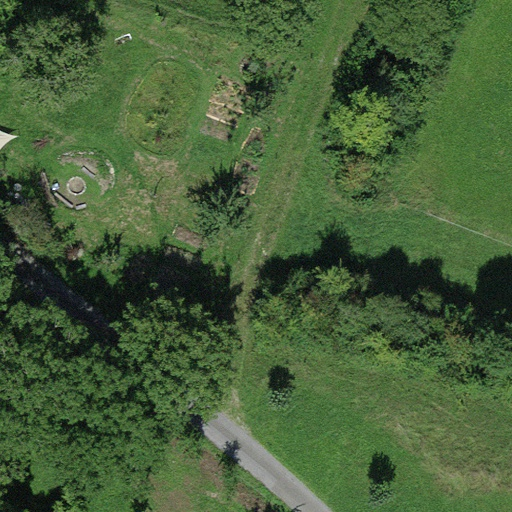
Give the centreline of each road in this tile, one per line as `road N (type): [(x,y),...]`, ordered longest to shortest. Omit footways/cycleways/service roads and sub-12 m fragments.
road 1 (track): [(357,0),(229,352),(229,440)]
road 2 (residential): [(315,511),(0,250)]
